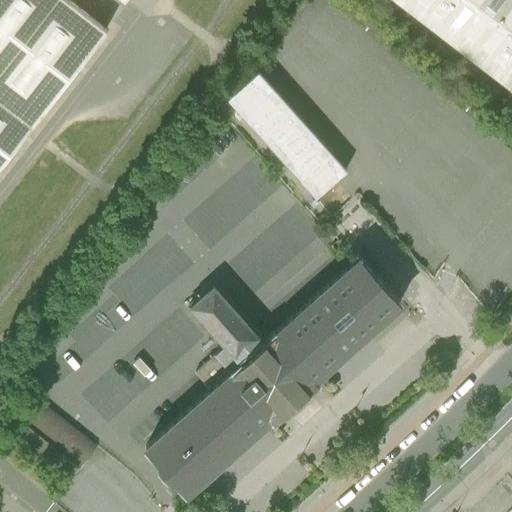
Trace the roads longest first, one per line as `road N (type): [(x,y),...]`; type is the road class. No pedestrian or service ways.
road 1 (secondary): [(511,363),(351,511)]
road 2 (secondary): [(412,511),(511,419)]
